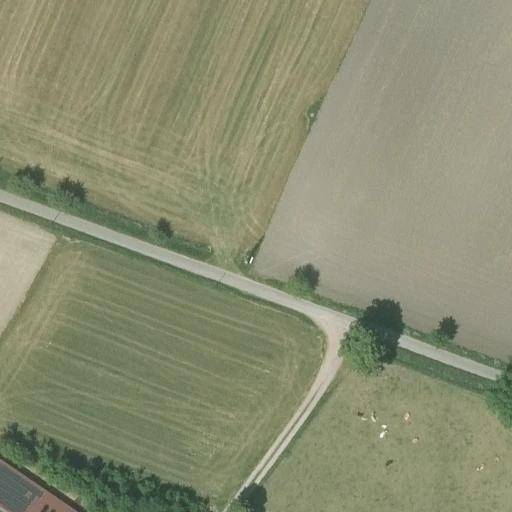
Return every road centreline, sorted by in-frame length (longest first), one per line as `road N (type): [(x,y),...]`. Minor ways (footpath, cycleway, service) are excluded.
road 1 (unclassified): [(0,195),(511,379)]
road 2 (track): [(359,324),(228,511)]
